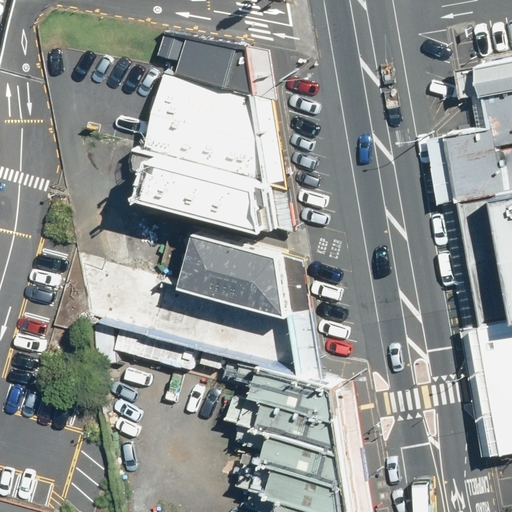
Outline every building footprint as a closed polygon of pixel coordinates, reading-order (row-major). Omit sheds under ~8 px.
[(252,42),(171,29),(164,52),(185,59),(183,71),(260,89),(252,42)] [(489,90),(511,86),(511,54),(482,61),(489,90)] [(172,68),(152,145),(161,148),(274,177),(260,89),(183,71),(172,68)] [(511,86),(489,90),(496,125),(475,126),(453,132),(468,197),(511,188),(511,86)] [(161,148),(149,189),(282,223),(274,177),(161,148)] [(511,188),(468,197),(494,322),(511,318),(511,188)] [(284,249),(201,228),(187,281),(295,309),(284,249)] [(187,281),(162,274),(148,327),(266,358),(306,369),(295,309),(187,281)] [(511,318),(494,322),(511,419),(511,318)] [(266,358),(259,390),(269,394),(345,416),(338,378),(306,369),(266,358)] [(269,394),(263,424),(276,427),(351,448),(345,416),(269,394)] [(282,462),(357,482),(351,448),(276,427),(268,458),(282,462)] [(282,462),(274,490),(350,511),(361,511),(357,482),(282,462)] [(350,511),(288,494),(282,511),(350,511)]
